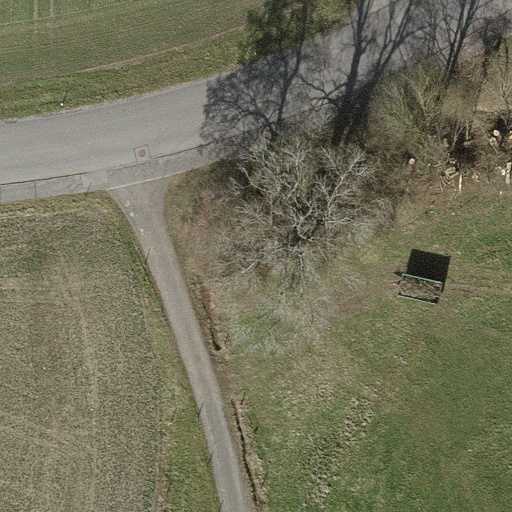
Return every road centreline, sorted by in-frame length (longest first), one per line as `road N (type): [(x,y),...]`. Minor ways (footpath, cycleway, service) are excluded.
road 1 (tertiary): [(123,141),(268,100),(394,52),(485,0)]
road 2 (unclassified): [(123,141),(231,511)]
road 3 (tertiary): [(0,161),(123,141)]
